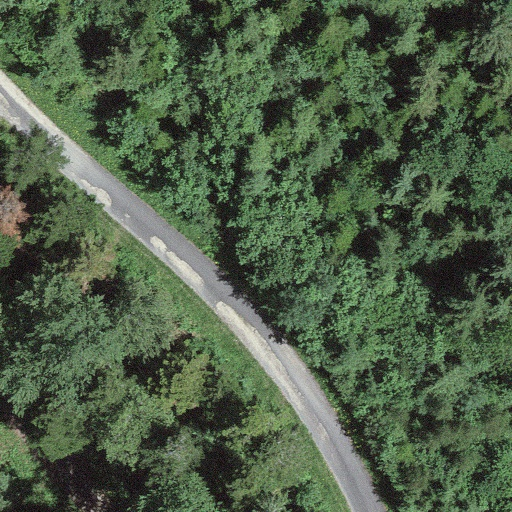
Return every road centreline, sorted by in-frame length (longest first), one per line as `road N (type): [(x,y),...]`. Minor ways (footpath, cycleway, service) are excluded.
road 1 (track): [(372,511),(306,391),(237,309),(0,95)]
road 2 (track): [(0,388),(102,511)]
